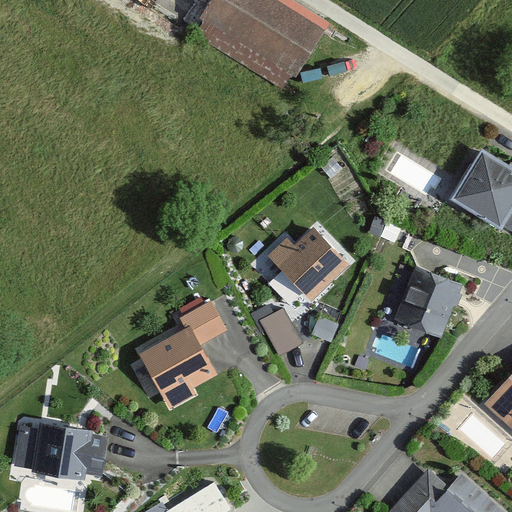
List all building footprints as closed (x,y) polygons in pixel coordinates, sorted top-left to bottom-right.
[(331,25),(290,0),(213,0),(201,20),(205,22),(195,38),(284,92),(294,77),(298,79),(331,25)] [(502,227),(511,210),(511,169),(480,150),(452,197),(502,227)] [(287,238),(268,257),(312,302),(352,263),(315,225),(295,246),(287,238)] [(442,338),(464,285),(418,266),(396,319),(442,338)] [(187,331),(141,357),(171,411),(197,396),(194,391),(219,377),(202,347),(229,332),(212,301),(180,319),(187,331)] [(288,304),(257,320),(278,358),(308,341),(288,304)] [(511,376),(486,405),(511,428),(511,376)] [(38,428),(19,426),(14,470),(103,480),(107,438),(88,436),(89,428),(39,422),(38,428)] [(503,511),(463,475),(450,490),(428,470),(390,511),(503,511)] [(232,511),(214,484),(170,511),(232,511)] [(167,511),(161,503),(148,511),(167,511)]
